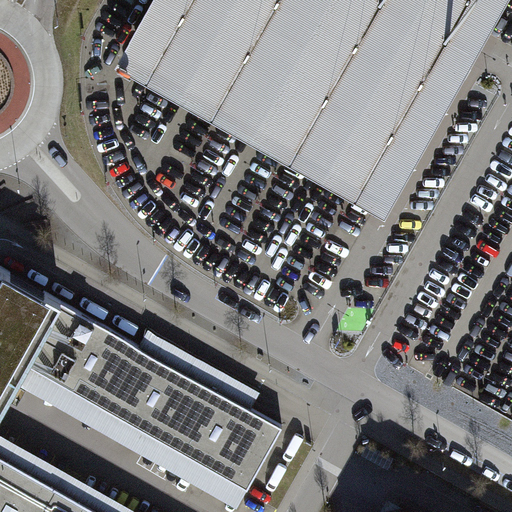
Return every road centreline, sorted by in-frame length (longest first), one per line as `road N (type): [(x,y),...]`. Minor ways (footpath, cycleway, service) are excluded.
road 1 (unclassified): [(26,142),(127,250),(368,392)]
road 2 (unclassified): [(368,392),(511,472)]
road 3 (residential): [(368,392),(301,511)]
road 4 (secondary): [(26,142),(49,97),(49,71),(23,26)]
